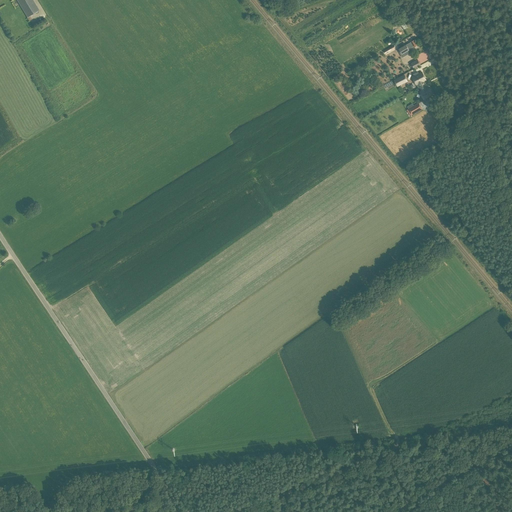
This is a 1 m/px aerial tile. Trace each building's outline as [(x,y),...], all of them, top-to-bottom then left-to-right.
[(33,0),(17,0),(28,17),(39,10),(33,0)] [(415,40),(398,50),(402,57),(408,54),(407,51),(414,47),(417,44),(415,40)] [(394,46),(380,54),(382,58),(385,56),(384,54),(395,47),(394,46)] [(418,60),(410,64),(413,69),(421,65),(418,60)] [(425,69),(437,64),(435,60),(423,65),(425,69)] [(413,76),(411,77),(415,84),(417,83),(421,91),(419,92),(423,99),(425,98),(426,100),(430,98),(429,96),(432,94),(428,87),(425,88),(424,86),(423,83),(422,81),(425,80),(421,72),(418,73),(417,72),(412,74),(413,76)] [(403,75),(393,80),(396,86),(406,81),(403,75)] [(417,103),(408,108),(411,114),(421,109),(417,103)]
